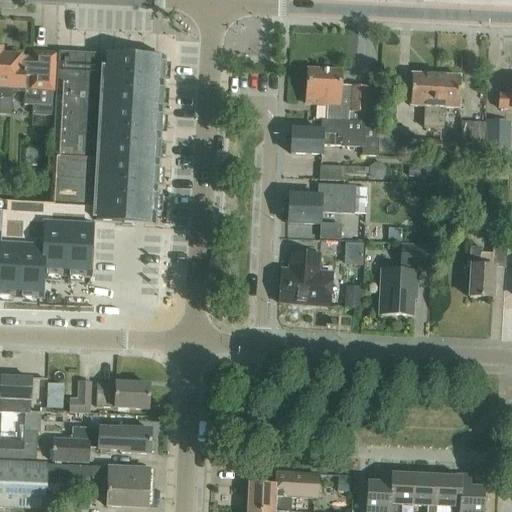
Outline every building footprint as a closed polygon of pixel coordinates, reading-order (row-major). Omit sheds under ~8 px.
[(0,114),(12,115),(14,89),(26,90),(25,106),(33,106),(33,116),(53,117),(56,54),(56,53),(31,52),(31,58),(1,57),(1,50),(0,49),(0,114)] [(0,201),(0,298),(41,300),(41,305),(94,308),(94,307),(42,304),(43,276),(90,279),(93,223),(134,225),(134,219),(156,220),(156,218),(155,217),(156,193),(157,193),(157,191),(158,167),(159,167),(159,165),(158,165),(159,141),(160,141),(160,138),(161,114),(162,114),(162,112),(161,112),(162,88),(163,88),(163,86),(164,61),(165,62),(165,59),(58,53),(58,54),(56,54),(53,117),(54,117),(49,205),(0,201)] [(323,113),(323,121),(349,122),(349,114),(369,115),(369,106),(370,88),(341,86),(341,72),(308,70),(306,97),(328,98),(328,113),(323,113)] [(424,130),(433,131),(436,76),(412,75),(411,96),(409,97),(409,103),(411,104),(410,107),(425,107),(424,130)] [(459,98),(460,77),(436,76),(433,131),(440,131),(441,118),(444,118),(444,108),(458,109),(459,106),(461,105),(461,99),(459,98)] [(511,108),(511,95),(498,95),(498,108),(511,108)] [(380,153),(381,127),(380,127),(380,123),(369,122),(349,122),(323,121),(323,124),(292,122),(292,130),(291,154),(322,155),(323,146),(339,147),(364,147),(363,156),(379,157),(379,153),(380,153)] [(460,123),(460,148),(484,149),(485,124),(460,123)] [(488,126),(487,153),(504,153),(505,127),(488,126)] [(409,128),(381,127),(380,153),(395,154),(395,150),(408,150),(409,128)] [(433,153),(433,140),(425,140),(424,153),(433,153)] [(433,140),(433,153),(441,153),(442,141),(433,140)] [(320,225),(321,213),(365,216),(366,189),(354,189),(354,187),(319,185),(318,198),(289,196),(288,223),(320,225)] [(387,229),(387,244),(401,245),(401,230),(387,229)] [(470,298),(492,299),(494,267),(492,267),(492,259),(506,260),(507,232),(494,232),(493,254),(482,254),(482,248),(470,248),(469,267),(472,267),(470,298)] [(403,246),(402,266),(430,268),(431,248),(403,246)] [(289,270),(282,269),(280,304),(331,307),(333,273),(319,272),(320,255),(290,253),(289,270)] [(380,314),(413,316),(414,290),(417,290),(418,273),(382,271),(380,314)] [(30,414),(32,380),(1,379),(0,400),(1,400),(0,413),(30,414)] [(79,382),(78,401),(69,400),(69,415),(89,416),(91,383),(79,382)] [(96,408),(114,409),(148,411),(150,386),(116,384),(115,386),(97,385),(96,408)] [(51,411),(51,390),(38,390),(38,411),(51,411)] [(41,416),(25,415),(24,443),(0,441),(0,462),(36,465),(37,434),(40,435),(41,416)] [(120,452),(120,454),(151,455),(151,454),(155,452),(155,443),(151,441),(152,431),(121,429),(121,430),(99,429),(98,451),(120,452)] [(53,440),(52,462),(89,464),(90,442),(53,440)] [(107,507),(148,509),(150,471),(0,463),(0,508),(45,511),(46,491),(107,494),(107,507)] [(389,511),(392,472),(382,471),(381,484),(367,483),(365,511),(389,511)] [(402,472),(392,472),(389,511),(399,511),(399,506),(414,507),(415,476),(402,475),(402,472)] [(249,485),(248,511),(254,511),(288,511),(289,499),(318,500),(319,476),(276,474),(276,487),(249,485)] [(415,476),(414,507),(428,508),(427,511),(437,511),(437,508),(438,477),(439,477),(439,474),(429,474),(429,477),(415,476)] [(452,478),(439,477),(438,477),(437,508),(451,509),(450,511),(459,511),(462,475),(452,475),(452,478)] [(459,511),(483,511),(485,489),(471,488),(472,476),(462,475),(459,511)]
